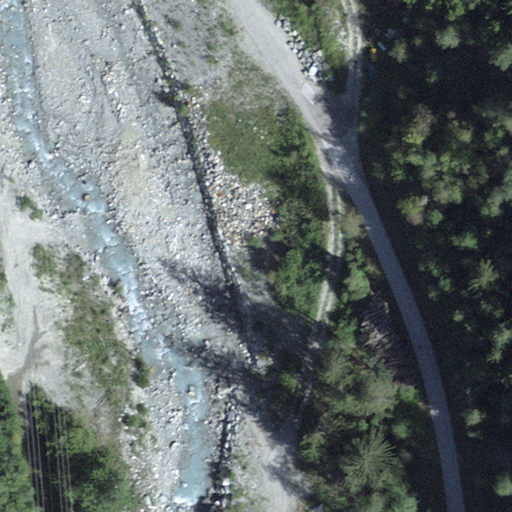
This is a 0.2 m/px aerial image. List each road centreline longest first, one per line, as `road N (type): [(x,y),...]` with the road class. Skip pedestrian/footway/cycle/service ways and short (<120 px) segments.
road 1 (track): [(42,511),(11,315),(0,298)]
road 2 (track): [(339,164),(353,91),(335,0)]
